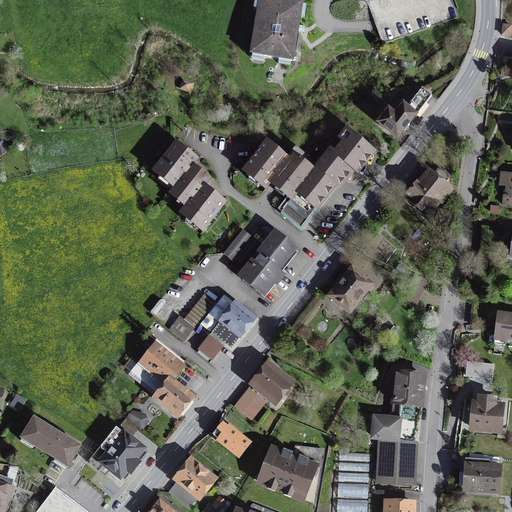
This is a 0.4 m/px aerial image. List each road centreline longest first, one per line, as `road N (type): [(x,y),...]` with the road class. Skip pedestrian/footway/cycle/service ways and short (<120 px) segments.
road 1 (residential): [(129,511),(451,106)]
road 2 (residential): [(451,106),(475,155),(434,511)]
